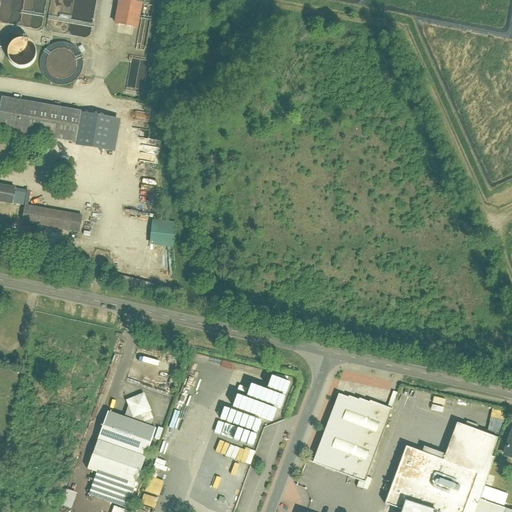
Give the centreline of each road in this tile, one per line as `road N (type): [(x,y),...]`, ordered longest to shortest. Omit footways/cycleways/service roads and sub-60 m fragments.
road 1 (unclassified): [(333,350),(0,279)]
road 2 (unclassified): [(511,391),(333,350)]
road 3 (residential): [(333,350),(271,511)]
